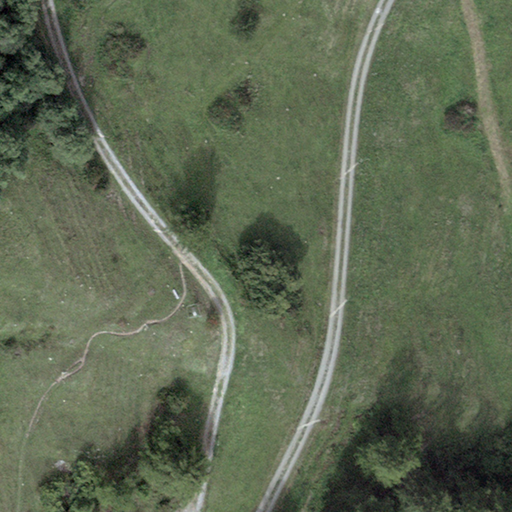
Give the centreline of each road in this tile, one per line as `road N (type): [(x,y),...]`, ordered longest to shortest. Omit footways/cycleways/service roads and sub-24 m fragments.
road 1 (track): [(276,511),(336,394),(366,81),(394,0)]
road 2 (track): [(192,249),(123,177),(60,37),(53,0)]
road 3 (track): [(196,511),(245,335),(230,288),(192,249)]
